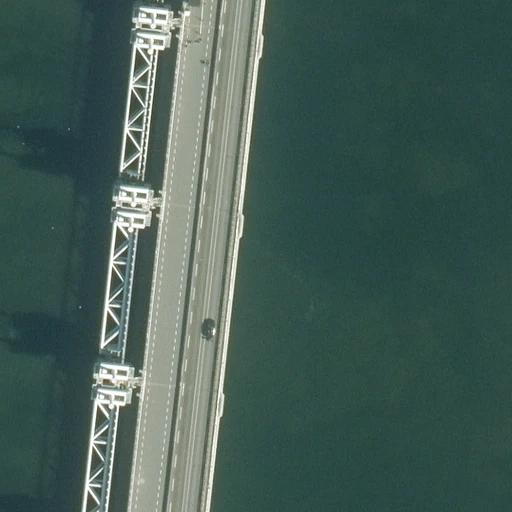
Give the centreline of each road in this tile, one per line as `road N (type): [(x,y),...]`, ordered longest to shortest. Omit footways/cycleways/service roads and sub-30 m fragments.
road 1 (primary): [(181,511),(237,0)]
road 2 (unclassified): [(145,511),(198,0)]
